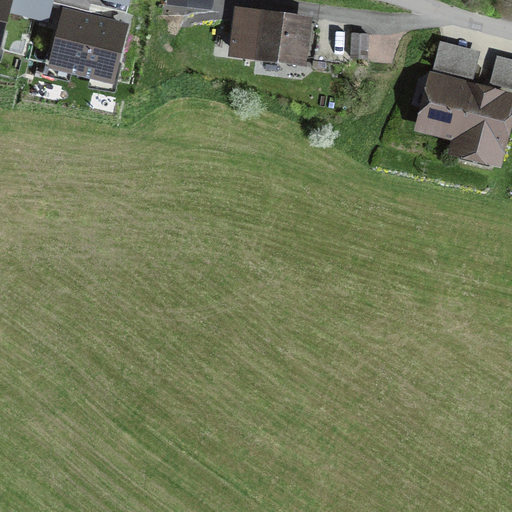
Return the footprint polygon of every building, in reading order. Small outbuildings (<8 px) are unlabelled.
[(0,0),(0,35),(8,0),(0,0)] [(305,21),(238,12),(232,51),(300,60),(305,21)] [(65,13),(52,65),(111,79),(124,27),(65,13)] [(353,34),(352,58),(367,58),(368,34),(353,34)] [(477,57),(440,48),(434,68),(472,78),(477,57)] [(491,83),(511,88),(511,66),(496,62),(491,83)] [(435,81),(423,125),(461,135),(457,149),(495,159),(510,101),(435,81)]
